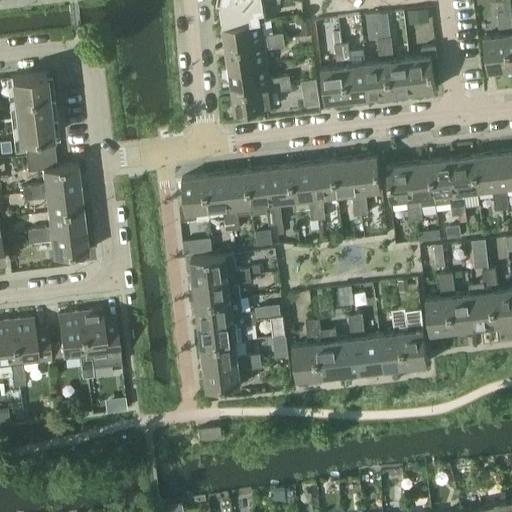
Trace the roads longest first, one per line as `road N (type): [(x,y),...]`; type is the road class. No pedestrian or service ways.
road 1 (residential): [(457,118),(199,146)]
road 2 (residential): [(0,294),(105,274),(100,159)]
road 3 (residential): [(100,159),(90,68),(76,49),(0,54)]
road 4 (residential): [(199,146),(189,0)]
